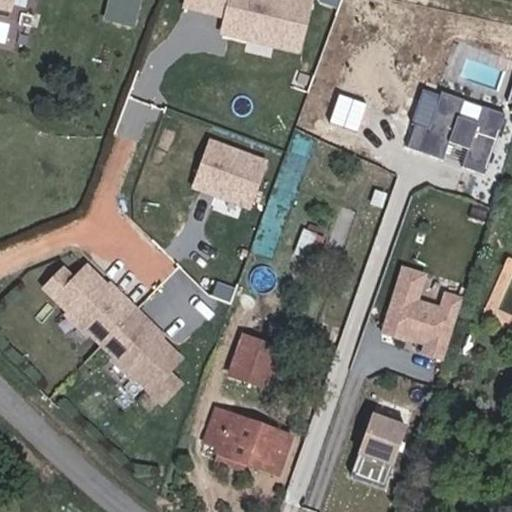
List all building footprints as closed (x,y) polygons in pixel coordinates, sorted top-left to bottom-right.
[(251,32),(302,44),(312,0),(189,0),(188,5),(235,17),(231,33),(250,37),(251,32)] [(140,21),(144,7),(127,2),(123,16),(140,21)] [(485,176),(508,116),(484,107),(478,123),(461,117),(467,101),(444,92),(442,96),(425,90),(414,122),(418,124),(409,148),(445,161),(451,144),(469,151),(463,168),(485,176)] [(368,104),(341,95),(332,121),(358,131),(368,104)] [(267,161),(213,141),(197,185),(251,205),(267,161)] [(305,230),(301,251),(324,255),(328,234),(305,230)] [(163,404),(180,387),(167,374),(181,361),(148,328),(151,326),(125,300),(122,302),(89,269),(76,281),(66,271),(48,288),(163,404)] [(418,302),(426,277),(404,270),(382,335),(405,342),(406,340),(425,346),(422,355),(443,362),(463,301),(446,295),(441,310),(418,302)] [(428,298),(442,302),(447,283),(433,279),(428,298)] [(262,384),(277,344),(245,334),(232,373),(262,384)] [(217,445),(215,450),(245,460),(278,472),(293,436),(214,408),(203,439),(217,445)] [(406,426),(372,414),(351,473),(385,486),(406,426)] [(245,460),(215,450),(210,462),(241,474),(245,460)]
